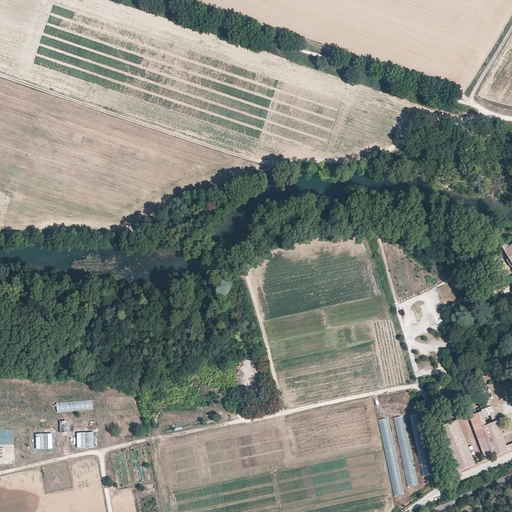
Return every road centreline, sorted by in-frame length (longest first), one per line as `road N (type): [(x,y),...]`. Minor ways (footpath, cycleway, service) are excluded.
road 1 (track): [(420,384),(100,452),(111,511)]
road 2 (track): [(152,0),(470,103)]
road 3 (track): [(470,103),(458,92),(188,0)]
road 4 (track): [(0,74),(267,162)]
road 5 (track): [(487,113),(425,112),(371,160),(267,162)]
road 6 (track): [(281,413),(236,254)]
road 7 (unclassified): [(511,454),(404,511)]
